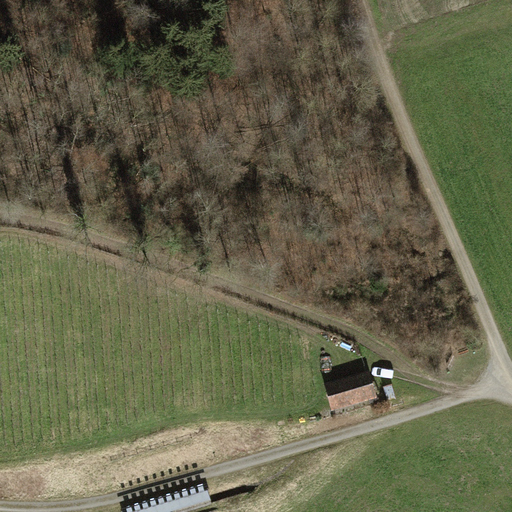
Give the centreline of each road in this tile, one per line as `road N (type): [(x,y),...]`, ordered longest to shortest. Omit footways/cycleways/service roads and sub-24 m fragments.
road 1 (track): [(511,386),(96,505),(0,506)]
road 2 (track): [(0,218),(57,227),(339,332),(456,396)]
road 3 (track): [(511,370),(374,52),(359,0)]
